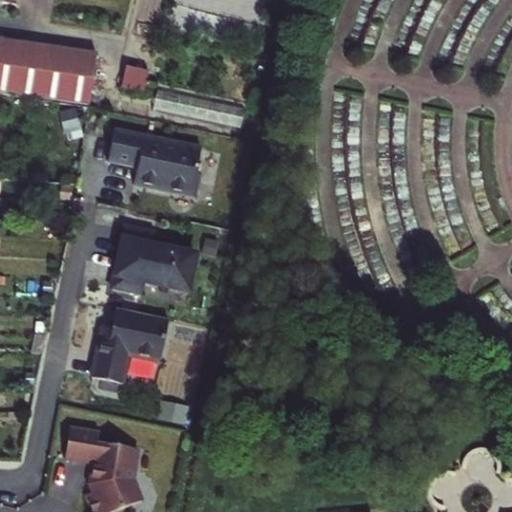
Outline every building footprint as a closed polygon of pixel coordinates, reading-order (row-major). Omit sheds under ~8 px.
[(0,92),(89,107),(104,111),(119,59),(0,38),(0,92)] [(163,102),(170,79),(147,72),(140,95),(163,102)] [(208,181),(214,157),(127,135),(119,165),(148,172),(145,184),(156,187),(155,192),(205,205),(212,182),(208,181)] [(156,253),(160,239),(131,232),(123,261),(128,262),(126,272),(121,271),(115,295),(144,302),(147,289),(190,300),(199,263),(156,253)] [(159,369),(170,327),(118,314),(112,334),(107,333),(104,342),(101,341),(90,383),(120,390),(128,361),(159,369)] [(33,413),(13,413),(6,413),(7,423),(31,423),(33,413)] [(102,431),(100,430),(73,423),(66,450),(93,457),(88,478),(90,486),(82,488),(87,511),(93,511),(136,502),(131,480),(139,451),(99,441),(102,431)]
